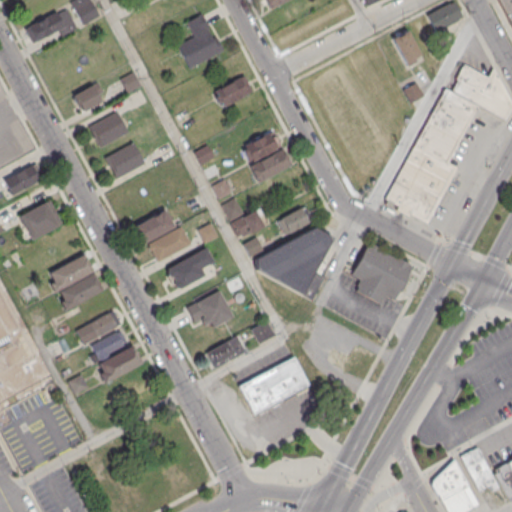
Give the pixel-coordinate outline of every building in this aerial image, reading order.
[(288,0),(263,0),(269,10),(288,0)] [(462,18),(452,0),(449,0),(425,14),(435,33),(462,18)] [(188,68),(223,50),(203,12),(185,21),(193,36),(176,45),(188,68)] [(421,56),(407,29),(391,38),(404,65),(421,56)] [(382,201),(443,87),(450,91),(462,63),(487,76),(492,67),(511,104),(504,119),(477,106),(447,161),(455,166),(424,224),(382,201)] [(137,86),(132,74),(121,79),(126,91),(137,86)] [(212,88),(219,106),(251,94),(244,76),(212,88)] [(409,103),(422,97),(415,82),(402,88),(409,103)] [(81,112),(101,100),(92,83),(72,96),(81,112)] [(87,126),(97,147),(127,133),(116,111),(87,126)] [(256,182),(292,166),(283,148),(280,149),(272,132),(240,146),(256,182)] [(144,163),(132,142),(103,158),(115,179),(144,163)] [(39,183),(32,166),(2,179),(9,196),(39,183)] [(211,186),(218,198),(230,192),(223,179),(211,186)] [(264,228),(256,209),(242,215),(235,197),(221,203),(236,239),(264,228)] [(18,216),(30,241),(59,226),(46,202),(18,216)] [(311,222),(303,206),(275,220),(283,235),(311,222)] [(140,245),(146,242),(155,262),(190,245),(181,225),(174,228),(166,210),(132,226),(140,245)] [(198,231),(204,242),(216,235),(209,224),(198,231)] [(331,236),(314,228),(251,257),(258,274),(312,299),(323,276),(315,272),(331,236)] [(248,256),(261,249),(255,237),(242,244),(248,256)] [(411,263),(365,242),(350,275),(359,279),(354,291),(380,303),(384,295),(395,300),(411,263)] [(205,274),(203,269),(214,263),(205,247),(164,269),(175,290),(205,274)] [(102,291),(83,255),(46,274),(64,310),(102,291)] [(0,284),(52,382),(0,409),(0,284)] [(141,366),(132,345),(128,347),(114,313),(74,328),(81,346),(87,343),(102,381),(141,366)] [(274,334),(266,319),(248,329),(256,344),(274,334)] [(203,352),(210,368),(245,353),(238,336),(203,352)] [(350,358),(333,349),(327,360),(363,378),(376,353),(358,344),(350,358)] [(237,385),(250,415),(308,389),(295,358),(237,385)] [(493,484),(479,447),(461,454),(475,491),(493,484)] [(445,511),(464,511),(477,506),(457,464),(429,477),(445,511)]
